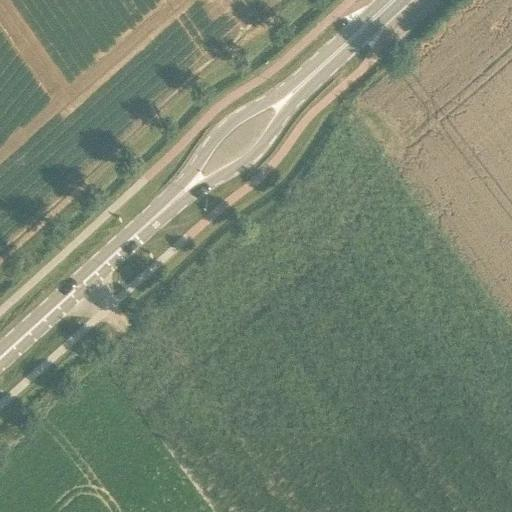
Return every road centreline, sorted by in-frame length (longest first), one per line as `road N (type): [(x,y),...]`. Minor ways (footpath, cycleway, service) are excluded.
road 1 (secondary): [(0,358),(185,189)]
road 2 (secondary): [(286,98),(395,0)]
road 3 (secondary): [(185,189),(253,156),(286,98)]
road 4 (secondary): [(286,98),(224,127),(185,189)]
